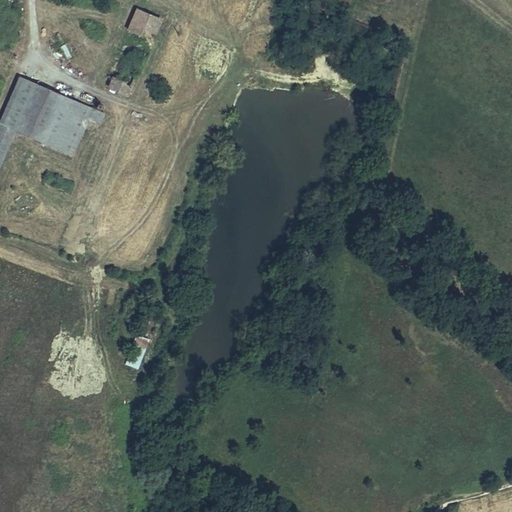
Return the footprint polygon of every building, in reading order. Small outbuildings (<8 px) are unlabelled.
[(164,7),(144,0),(138,0),(135,9),(150,14),(142,34),(152,38),(164,7)] [(150,14),(135,9),(114,66),(119,68),(117,75),(137,83),(152,38),(142,34),(150,14)] [(0,185),(18,140),(25,122),(43,76),(25,69),(0,133),(0,185)] [(43,76),(25,122),(52,133),(70,86),(43,76)] [(106,89),(127,97),(132,85),(111,76),(106,89)] [(70,86),(52,133),(82,145),(87,133),(63,123),(77,89),(70,86)] [(63,123),(87,133),(96,110),(110,115),(114,104),(77,89),(63,123)] [(138,369),(149,339),(136,334),(124,364),(138,369)]
